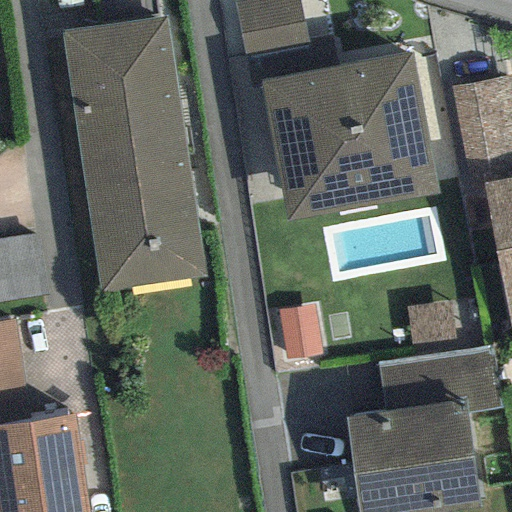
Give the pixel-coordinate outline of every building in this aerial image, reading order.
[(250,0),(234,3),(251,90),(260,88),(259,82),(312,72),(298,0),(250,0)] [(165,17),(60,32),(99,293),(204,277),(165,17)] [(312,72),(259,82),(260,88),(286,224),(437,196),(410,53),(312,72)] [(470,201),(485,198),(482,183),(511,177),(511,75),(449,87),(470,201)] [(511,177),(482,183),(485,198),(511,339),(511,177)] [(30,236),(0,240),(0,299),(39,294),(30,236)] [(449,302),(405,308),(411,352),(455,347),(449,302)] [(312,306),(277,312),(284,361),(320,356),(312,306)] [(14,321),(0,322),(0,511),(87,511),(74,417),(29,423),(14,321)] [(489,346),(376,363),(384,412),(463,400),(465,413),(498,408),(489,346)] [(384,412),(343,418),(357,511),(438,511),(479,506),(465,413),(463,400),(384,412)]
